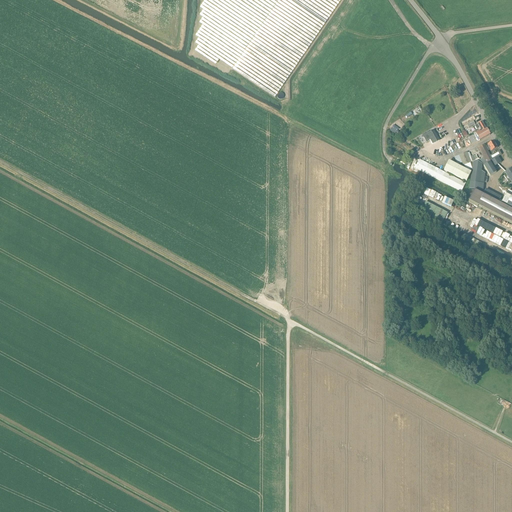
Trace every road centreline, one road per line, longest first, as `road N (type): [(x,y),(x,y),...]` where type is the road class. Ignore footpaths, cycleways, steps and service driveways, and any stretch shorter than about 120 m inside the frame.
road 1 (track): [(385,373),(0,161)]
road 2 (track): [(52,0),(284,119),(298,76),(349,0)]
road 3 (unclassified): [(409,0),(511,161)]
road 4 (track): [(286,511),(292,321)]
